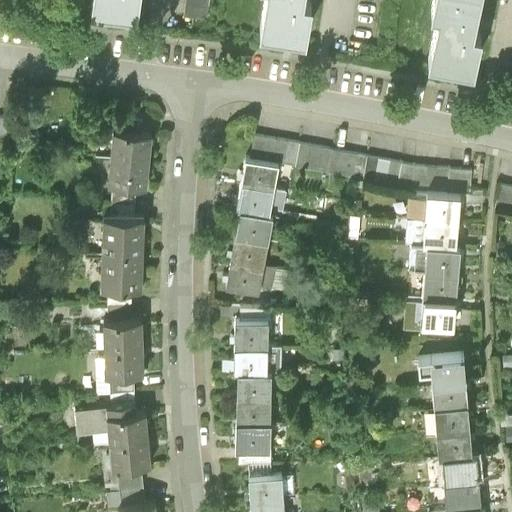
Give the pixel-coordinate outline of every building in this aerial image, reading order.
[(209,0),(185,0),(183,14),(207,17),(209,0)] [(264,0),(260,25),(304,32),(309,0),(264,0)] [(476,0),(432,0),(431,6),(438,8),(428,54),(472,64),(480,28),(471,26),(472,20),(476,0)] [(10,113),(0,112),(0,134),(8,136),(10,113)] [(142,115),(118,113),(117,125),(141,127),(142,115)] [(111,152),(148,155),(149,146),(151,128),(141,127),(117,125),(113,124),(111,152)] [(367,154),(254,133),(250,157),(278,162),(363,178),(367,154)] [(148,155),(111,152),(108,179),(111,179),(135,182),(145,183),(147,167),(148,155)] [(414,163),(367,154),(363,178),(396,184),(412,187),(426,188),(460,191),(469,192),(471,168),(414,163)] [(242,175),(241,181),(273,187),(278,162),(250,157),(245,156),(242,175)] [(111,179),(110,197),(134,199),(135,182),(111,179)] [(269,213),(273,187),(241,181),(237,200),(236,207),(240,207),(269,213)] [(511,184),(500,181),(495,205),(511,208),(511,184)] [(426,188),(424,214),(458,217),(459,198),(460,191),(426,188)] [(110,197),(109,210),(133,211),(134,199),(110,197)] [(269,213),(240,207),(236,228),(235,233),(268,239),(272,213),(269,213)] [(101,246),(141,248),(142,221),(142,211),(133,211),(109,210),(102,210),(101,246)] [(457,222),(458,217),(424,214),(422,240),(426,240),(456,242),(457,222)] [(268,239),(235,233),(231,252),(230,258),(263,264),(268,239)] [(424,266),(458,269),(459,251),(460,243),(456,242),(426,240),(424,266)] [(141,248),(101,246),(100,282),(107,283),(130,283),(140,284),(141,256),(141,248)] [(263,264),(230,258),(226,277),(225,283),(258,289),(263,264)] [(458,269),(424,266),(422,291),(456,294),(457,275),(458,269)] [(107,283),(107,296),(130,296),(130,283),(107,283)] [(456,294),(422,291),(420,317),(453,320),(455,300),(456,294)] [(130,296),(107,296),(107,313),(131,312),(130,296)] [(268,305),(239,303),(239,316),(268,317),(268,305)] [(104,341),(142,340),(141,321),(141,312),(131,312),(107,313),(103,313),(104,341)] [(234,336),(234,342),(267,343),(268,317),(239,316),(234,316),(234,336)] [(142,340),(104,341),(104,369),(109,368),(132,368),(142,367),(142,348),(142,340)] [(267,369),(267,343),(234,342),(233,362),(233,368),(237,368),(267,369)] [(430,351),(432,377),(465,374),(464,356),(463,348),(430,351)] [(511,351),(502,352),(502,361),(511,360),(511,351)] [(132,368),(109,368),(110,386),(133,385),(132,368)] [(236,394),(270,395),(271,369),(267,369),(237,368),(237,388),(236,394)] [(466,381),(465,374),(432,377),(434,402),(467,399),(466,381)] [(134,396),(133,385),(110,386),(110,398),(134,396)] [(270,395),(236,394),(236,413),(236,419),(269,420),(270,395)] [(109,435),(147,432),(146,413),(145,405),(135,405),(134,396),(110,398),(74,401),(76,426),(108,423),(109,435)] [(436,428),(469,425),(468,406),(467,399),(434,402),(436,428)] [(269,420),(236,419),(235,439),(235,445),(239,445),(269,446),(269,420)] [(469,425),(436,428),(438,454),(442,453),(471,450),(470,432),(469,425)] [(147,432),(109,435),(111,463),(116,463),(141,461),(150,460),(148,441),(147,432)] [(269,446),(239,445),(239,460),(271,459),(271,446),(269,446)] [(444,479),(478,476),(476,459),(475,450),(471,450),(442,453),(444,479)] [(141,461),(116,463),(118,485),(143,482),(141,461)] [(250,493),(250,499),(283,497),(282,471),(249,473),(250,493)] [(478,476),(444,479),(447,504),(480,501),(478,483),(478,476)] [(118,485),(120,502),(144,498),(143,482),(118,485)] [(117,511),(156,511),(155,507),(154,497),(144,498),(120,502),(116,502),(117,511)] [(283,511),(283,497),(250,499),(250,511),(283,511)] [(369,503),(369,511),(428,511),(428,501),(369,503)] [(447,504),(447,511),(480,511),(480,508),(480,501),(447,504)]
